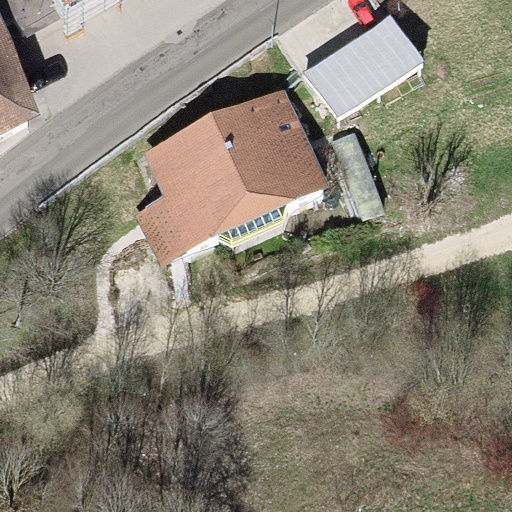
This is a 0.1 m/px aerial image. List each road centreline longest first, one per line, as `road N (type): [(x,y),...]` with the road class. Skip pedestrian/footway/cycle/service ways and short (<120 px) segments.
road 1 (track): [(0,412),(66,379),(511,237)]
road 2 (tertiary): [(0,203),(275,0)]
